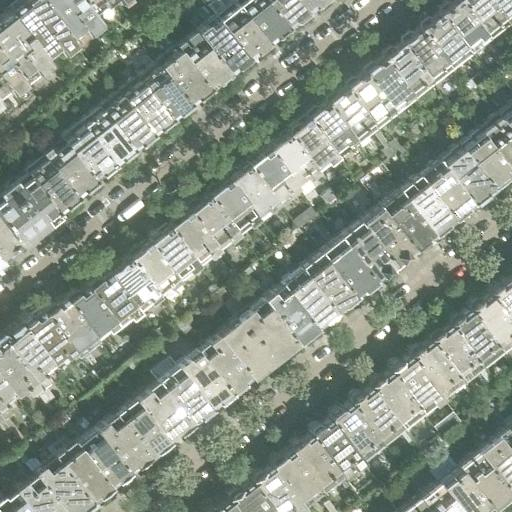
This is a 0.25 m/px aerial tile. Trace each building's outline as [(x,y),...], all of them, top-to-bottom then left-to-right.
[(67,33),(40,0),(16,0),(6,8),(42,53),(51,45),(57,52),(64,53),(75,44),(67,33)] [(90,11),(81,0),(40,0),(67,33),(77,25),(83,32),(89,33),(100,24),(90,11)] [(81,0),(90,11),(104,0),(81,0)] [(265,39),(233,0),(229,0),(216,11),(207,0),(205,0),(203,3),(212,14),(245,55),(251,50),(256,52),(264,45),(265,39)] [(283,30),(284,24),(264,0),(233,0),(265,39),(271,35),(276,36),(283,30)] [(303,9),(295,0),(264,0),(284,24),(290,20),(295,21),(302,15),(303,9)] [(321,0),(295,0),(303,9),(309,4),(314,6),(321,0)] [(468,53),(487,38),(457,0),(450,0),(449,1),(448,1),(443,1),(436,6),(435,11),(436,11),(468,53)] [(506,23),(488,0),(457,0),(487,38),(506,23)] [(511,18),(511,0),(488,0),(506,23),(511,18)] [(50,63),(42,53),(6,8),(0,13),(0,51),(16,72),(27,64),(33,71),(39,72),(50,63)] [(449,68),(468,53),(436,11),(430,16),(425,15),(417,21),(416,26),(417,26),(449,68)] [(245,55),(212,14),(192,29),(225,71),(231,66),(236,67),(244,61),(245,55)] [(143,25),(135,16),(130,21),(137,30),(143,25)] [(431,82),(449,68),(417,26),(411,31),(411,30),(406,30),(399,36),(398,41),(431,82)] [(225,71),(192,29),(173,44),(206,85),(212,81),(217,82),(224,76),(225,71)] [(431,82),(398,41),(392,46),(392,45),(387,45),(380,51),(379,55),(379,56),(412,98),(431,82)] [(205,91),(206,85),(173,44),(154,59),(187,101),(192,96),(198,97),(205,91)] [(25,83),(16,72),(0,51),(0,84),(1,84),(7,91),(14,92),(25,83)] [(394,112),(412,98),(379,56),(373,61),(368,60),(361,66),(360,70),(394,112)] [(187,101),(154,59),(135,74),(168,116),(173,111),(178,112),(185,106),(187,101)] [(394,112),(360,70),(354,75),(349,74),(342,81),(341,85),(375,127),(394,112)] [(168,116),(135,74),(116,89),(148,131),(154,126),(159,127),(166,121),(168,116)] [(476,86),(470,79),(463,84),(469,92),(476,86)] [(511,93),(502,81),(499,83),(510,98),(504,102),(505,103),(495,111),(511,133),(511,93)] [(356,142),(375,127),(341,85),(335,90),(330,89),(323,95),(322,100),(356,142)] [(147,136),(148,131),(116,89),(97,104),(129,146),(135,141),(140,143),(147,136)] [(338,156),(356,142),(322,100),(316,105),(312,104),(304,110),(304,115),(335,157),(337,155),(338,156)] [(129,146),(97,104),(77,119),(110,161),(115,156),(121,158),(128,152),(129,146)] [(511,133),(495,111),(494,110),(485,118),(486,119),(476,127),(509,169),(511,169),(511,133)] [(316,171),(335,157),(304,115),(302,115),(297,118),(297,120),(296,121),(292,120),(285,125),(284,130),(316,171)] [(109,167),(110,161),(77,119),(59,133),(60,135),(91,176),(96,171),(101,173),(109,167)] [(509,169),(476,127),(475,126),(465,134),(466,135),(456,142),(490,184),(494,184),(502,179),(502,174),(509,169)] [(316,171),(284,130),(282,130),(277,134),(277,136),(276,136),(272,135),(265,141),(265,145),(296,187),(316,171)] [(394,151),(377,131),(374,134),(384,146),(380,149),(386,157),(394,151)] [(38,141),(31,133),(27,136),(34,144),(38,141)] [(91,176),(60,135),(41,150),(42,152),(73,192),(78,188),(83,190),(91,183),(92,178),(91,176)] [(11,147),(4,137),(0,140),(7,150),(11,147)] [(483,189),(490,184),(456,142),(455,141),(445,149),(446,150),(436,158),(471,199),(475,200),(483,194),(483,189)] [(277,202),(296,187),(265,145),(264,146),(262,146),(258,149),(257,151),(256,152),(255,152),(254,152),(252,152),(251,152),(250,152),(249,153),(249,154),(248,154),(247,155),(246,156),(246,157),(245,159),(245,160),(245,161),(277,202)] [(73,192),(42,152),(23,167),(55,208),(60,205),(65,206),(73,200),(72,193),(73,192)] [(471,199),(436,158),(435,156),(415,172),(450,215),(455,216),(462,211),(463,205),(471,199)] [(442,221),(450,215),(415,172),(396,187),(387,175),(393,170),(387,161),(385,162),(383,159),(377,164),(430,231),(435,232),(441,227),(442,221)] [(277,202),(245,161),(244,161),(242,161),(238,165),(237,167),(232,166),(225,172),(225,176),(257,218),(277,202)] [(429,231),(430,231),(377,164),(374,167),(392,190),(376,202),(410,247),(415,248),(421,243),(422,237),(429,231)] [(54,209),(55,208),(23,167),(0,184),(0,220),(16,240),(17,239),(19,243),(55,214),(52,211),(54,210),(54,209)] [(257,218),(225,176),(225,177),(223,177),(218,180),(217,183),(212,182),(205,187),(206,192),(238,233),(257,218)] [(238,233),(206,192),(205,193),(203,192),(198,196),(198,198),(197,198),(196,198),(194,198),(193,198),(192,199),(191,199),(190,200),(189,200),(188,201),(187,202),(186,203),(186,205),(186,206),(185,207),(185,208),(217,249),(238,233)] [(410,247),(376,202),(356,218),(390,262),(396,263),(402,258),(403,252),(410,247)] [(197,265),(217,249),(185,208),(183,208),(178,211),(178,214),(177,214),(173,213),(166,219),(166,223),(197,265)] [(390,262),(356,218),(336,234),(370,278),(377,272),(383,273),(389,268),(390,262)] [(16,240),(0,220),(0,257),(15,246),(15,240),(16,240)] [(197,265),(166,223),(165,224),(163,224),(158,227),(158,229),(157,230),(153,228),(146,234),(146,239),(178,280),(197,265)] [(318,241),(310,232),(306,235),(313,245),(318,241)] [(369,284),(370,278),(336,234),(316,249),(351,293),(358,287),(363,289),(369,284)] [(157,296),(178,280),(146,239),(143,239),(139,243),(139,245),(138,245),(137,245),(135,245),(134,245),(133,245),(132,246),(131,246),(130,247),(129,248),(128,249),(127,251),(126,252),(126,253),(126,255),(157,296)] [(350,299),(351,293),(316,249),(296,265),(331,308),(338,303),(344,304),(350,299)] [(157,296),(126,255),(125,255),(123,255),(119,258),(118,260),(118,261),(113,259),(106,265),(107,270),(138,311),(157,296)] [(330,314),(331,308),(296,265),(277,280),(311,324),(318,318),(324,320),(330,314)] [(118,326),(138,311),(107,270),(106,270),(104,270),(99,274),(99,276),(98,277),(94,275),(84,282),(115,324),(116,324),(118,326)] [(511,285),(504,276),(497,282),(492,280),(485,285),(485,291),(511,325),(511,285)] [(311,324),(277,280),(259,294),(292,339),(299,334),(304,335),(310,330),(311,324)] [(115,324),(84,282),(83,282),(81,282),(77,286),(76,288),(75,288),(71,287),(61,295),(93,336),(94,336),(96,339),(115,324)] [(213,292),(222,303),(229,297),(221,287),(221,286),(213,292)] [(511,337),(511,325),(485,291),(478,297),(472,295),(466,300),(466,306),(497,349),(511,337)] [(222,303),(213,292),(206,298),(215,308),(222,303)] [(74,351),(93,336),(61,295),(61,294),(59,295),(55,298),(54,300),(53,301),(49,300),(39,307),(74,351)] [(292,339),(259,294),(213,330),(248,374),(254,375),(260,370),(261,363),(283,346),(287,347),(291,343),(292,339)] [(497,349),(466,306),(459,312),(453,310),(446,315),(446,322),(478,364),(497,349)] [(74,351),(39,307),(36,307),(32,311),(32,313),(31,313),(27,312),(16,320),(52,364),(71,348),(74,351)] [(52,364),(16,320),(3,331),(5,333),(0,337),(8,349),(14,348),(18,354),(15,362),(21,370),(25,370),(49,400),(54,396),(47,388),(42,384),(45,383),(45,377),(43,374),(53,366),(52,364)] [(490,379),(446,322),(439,327),(433,326),(426,331),(426,337),(459,379),(469,371),(473,377),(478,372),(486,382),(490,379)] [(248,374),(213,330),(192,347),(229,394),(243,383),(240,380),(248,374)] [(44,403),(49,400),(25,370),(21,370),(15,362),(18,354),(14,348),(8,349),(0,337),(0,376),(13,394),(22,387),(26,392),(31,393),(35,390),(37,395),(44,403)] [(459,379),(426,337),(419,343),(413,341),(407,346),(407,352),(439,395),(459,379)] [(217,404),(229,394),(192,347),(177,358),(168,346),(164,349),(168,354),(167,355),(207,405),(214,400),(217,404)] [(419,410),(439,395),(407,352),(400,358),(394,357),(387,362),(387,368),(419,410)] [(206,411),(207,405),(167,355),(147,370),(153,377),(187,420),(194,415),(200,416),(206,411)] [(419,410),(387,368),(380,374),(374,372),(368,377),(368,383),(367,384),(399,426),(419,410)] [(2,402),(13,394),(0,376),(0,417),(10,430),(14,426),(8,418),(4,415),(6,413),(7,407),(2,402)] [(187,420),(153,377),(141,387),(139,384),(132,390),(123,379),(120,382),(130,395),(164,438),(172,432),(179,433),(186,427),(187,420)] [(399,426),(367,384),(360,389),(354,388),(347,393),(347,400),(379,442),(399,426)] [(164,444),(164,438),(130,395),(111,410),(145,454),(152,448),(157,449),(164,444)] [(388,454),(379,442),(347,400),(339,406),(333,404),(326,409),(326,416),(358,458),(370,449),(372,453),(376,450),(383,459),(388,454)] [(145,454),(111,410),(95,422),(83,407),(78,411),(90,426),(125,469),(132,463),(138,465),(144,460),(145,454)] [(339,474),(358,458),(326,416),(319,422),(313,420),(307,425),(307,431),(306,431),(339,474)] [(0,426),(5,433),(10,430),(0,417),(0,426)] [(511,419),(494,433),(511,456),(511,419)] [(125,469),(90,426),(72,440),(107,483),(113,478),(118,479),(125,475),(125,469)] [(411,439),(402,428),(401,428),(398,430),(407,442),(411,439)] [(52,443),(41,429),(34,434),(45,448),(52,443)] [(339,474),(306,431),(299,437),(294,435),(287,440),(287,447),(319,489),(339,474)] [(511,456),(494,433),(475,448),(507,490),(511,491),(511,490),(511,456)] [(434,439),(443,449),(447,446),(438,435),(434,439)] [(106,490),(107,483),(72,440),(70,438),(50,454),(86,500),(94,493),(100,495),(106,490)] [(300,505),(319,489),(287,447),(280,452),(274,451),(267,456),(267,462),(300,505)] [(507,492),(507,490),(475,448),(454,464),(487,506),(491,507),(499,500),(500,495),(502,496),(507,492)] [(62,511),(70,511),(86,500),(50,454),(39,463),(35,458),(29,457),(27,459),(22,454),(18,457),(24,463),(26,465),(30,469),(33,473),(62,511)] [(290,511),(300,505),(267,462),(260,468),(254,466),(248,471),(248,478),(244,480),(269,511),(290,511)] [(487,508),(487,506),(454,464),(436,479),(460,511),(480,511),(482,511),(487,508)] [(62,511),(33,473),(22,481),(21,480),(11,487),(30,511),(62,511)] [(350,488),(342,478),(338,481),(346,491),(350,488)] [(460,511),(436,479),(416,494),(429,511),(460,511)] [(235,511),(269,511),(244,480),(236,486),(230,486),(224,490),(223,497),(235,511)] [(30,511),(11,487),(1,495),(0,492),(0,511),(30,511)] [(429,511),(416,494),(396,510),(397,511),(429,511)] [(235,511),(223,497),(213,505),(207,504),(201,509),(201,511),(235,511)] [(335,511),(336,511),(327,499),(322,503),(328,511),(335,511)]
